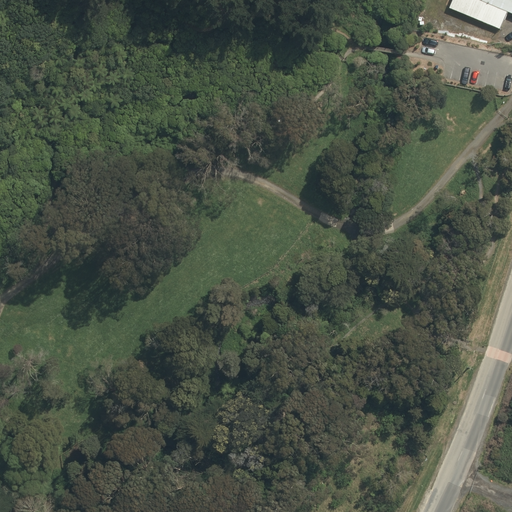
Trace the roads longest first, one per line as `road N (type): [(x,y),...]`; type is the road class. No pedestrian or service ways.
road 1 (track): [(170,183),(206,171),(241,174),(319,215),(388,226),(419,208),(511,101)]
road 2 (unclassified): [(511,312),(431,511)]
road 3 (track): [(0,300),(122,208),(170,183)]
